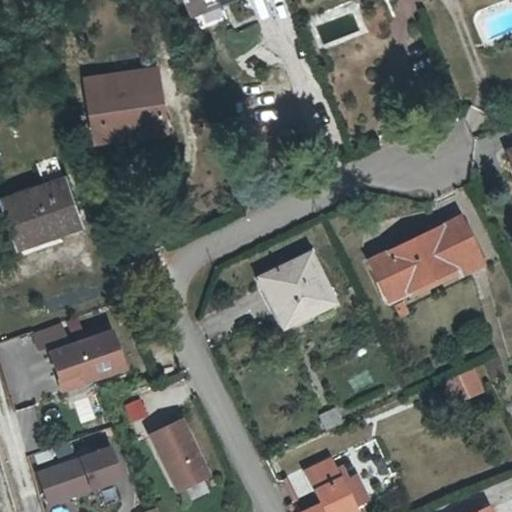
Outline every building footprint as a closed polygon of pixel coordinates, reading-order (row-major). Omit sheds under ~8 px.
[(184,0),(192,17),(233,0),(184,0)] [(150,68),(92,78),(95,99),(155,88),(150,68)] [(146,122),(165,118),(159,87),(155,88),(95,99),(92,99),(99,137),(147,129),(146,122)] [(146,122),(147,129),(166,126),(165,118),(146,122)] [(3,200),(19,247),(82,227),(66,180),(3,200)] [(461,271),(464,279),(484,269),(463,223),(374,265),(391,304),(461,271)] [(267,277),(291,326),(335,306),(311,256),(267,277)] [(116,334),(53,356),(67,395),(130,373),(116,334)] [(442,379),(451,404),(482,392),(473,367),(442,379)] [(141,398),(121,405),(127,422),(147,415),(141,398)] [(25,449),(43,444),(32,404),(14,409),(25,449)] [(335,407),(317,412),(322,429),(339,424),(335,407)] [(186,423),(153,436),(178,498),(211,485),(186,423)] [(114,452),(85,462),(96,494),(126,484),(114,452)] [(75,463),(40,475),(52,507),(86,494),(75,463)] [(311,475),(326,508),(316,511),(356,511),(336,464),(311,475)]
